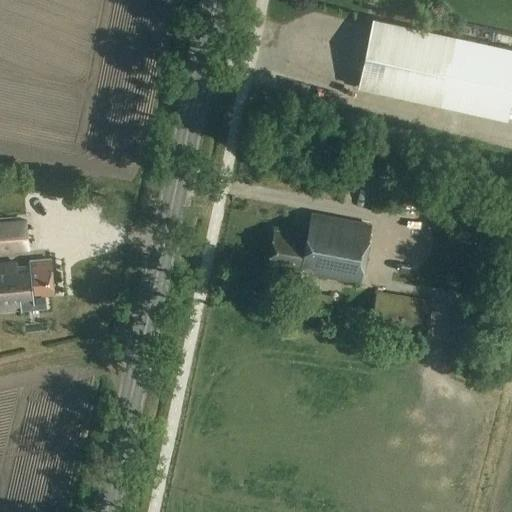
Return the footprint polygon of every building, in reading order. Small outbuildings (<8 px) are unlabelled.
[(507,120),(511,98),(511,47),(373,18),(358,88),(437,105),(507,120)] [(358,282),(369,225),(309,214),(305,236),(274,230),(267,264),(358,282)] [(0,219),(0,253),(30,250),(26,216),(0,219)] [(51,258),(0,262),(0,309),(10,308),(10,301),(22,300),(22,307),(55,305),(51,258)] [(300,291),(295,315),(328,322),(333,297),(300,291)] [(424,340),(430,301),(377,292),(370,331),(424,340)]
